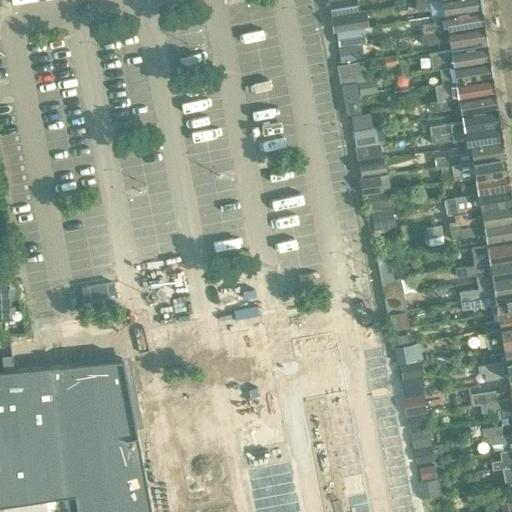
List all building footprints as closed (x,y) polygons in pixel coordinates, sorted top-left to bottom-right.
[(328,0),(331,13),(359,8),(358,0),(328,0)] [(479,0),(430,0),(417,2),(418,10),(430,8),(431,16),(445,14),(481,8),(479,0)] [(359,8),(331,13),(333,31),(336,30),(365,26),(369,25),(366,8),(359,8)] [(432,23),(423,25),(424,34),(484,24),(481,8),(445,14),(431,16),(432,23)] [(424,34),(420,34),(422,43),(449,39),(450,46),(486,40),(484,24),(424,34)] [(365,26),(336,30),(338,46),(362,43),(367,42),(365,26)] [(365,58),(362,43),(338,46),(341,62),(365,58)] [(487,44),(427,54),(430,70),(440,69),(453,67),(490,60),(487,44)] [(453,67),(440,69),(443,85),(455,82),(492,76),(490,60),(453,67)] [(443,85),(436,86),(438,101),(495,92),(492,76),(455,82),(443,85)] [(375,77),(348,81),(351,96),(362,94),(377,92),(375,77)] [(438,101),(429,103),(430,112),(459,107),(461,114),(497,108),(495,92),(438,101)] [(364,111),(362,94),(351,96),(343,97),(345,114),(351,113),(364,111)] [(462,121),(429,127),(430,135),(500,124),(497,108),(461,114),(462,121)] [(364,111),(351,113),(353,129),(377,126),(374,109),(364,111)] [(500,124),(430,135),(432,144),(465,139),(466,145),(503,139),(500,124)] [(377,126),(353,129),(356,145),(379,142),(377,126)] [(467,153),(434,158),(436,167),(440,166),(457,163),(505,155),(503,139),(466,145),(467,153)] [(379,142),(356,145),(358,163),(382,159),(379,142)] [(457,163),(440,166),(441,175),(452,173),(454,181),(461,180),(475,177),(508,172),(505,155),(457,163)] [(382,159),(358,163),(361,178),(379,175),(384,174),(382,159)] [(477,186),(461,188),(463,196),(510,188),(508,172),(475,177),(477,186)] [(359,178),(362,193),(367,192),(381,190),(379,175),(361,178),(359,178)] [(463,196),(444,199),(447,215),(454,214),(465,212),(480,209),(511,204),(511,197),(510,188),(463,196)] [(367,192),(370,208),(391,205),(388,189),(381,190),(367,192)] [(455,221),(449,222),(450,231),(511,220),(511,204),(480,209),(482,216),(466,218),(465,212),(454,214),(455,221)] [(372,211),(375,229),(396,225),(392,207),(372,211)] [(511,220),(450,231),(452,239),(484,233),(486,241),(511,236),(511,220)] [(511,241),(487,245),(471,248),(474,265),(511,258),(511,241)] [(511,258),(474,265),(455,268),(456,277),(476,273),(477,282),(511,276),(511,258)] [(478,290),(458,293),(459,301),(480,298),(511,292),(511,276),(477,282),(478,290)] [(380,282),(383,298),(401,295),(398,278),(380,282)] [(0,317),(10,317),(9,280),(8,280),(8,281),(0,280),(0,317)] [(511,292),(480,298),(459,301),(460,310),(471,308),(474,311),(477,307),(480,307),(484,309),(487,306),(496,304),(497,312),(511,309),(511,292)] [(401,295),(383,298),(386,314),(389,313),(404,311),(401,295)] [(499,320),(484,323),(485,331),(511,326),(511,309),(497,312),(499,320)] [(404,311),(389,313),(391,328),(409,325),(407,311),(404,311)] [(511,326),(485,331),(488,348),(503,345),(511,343),(511,326)] [(406,333),(389,335),(390,347),(393,346),(407,344),(406,333)] [(407,344),(393,346),(396,362),(399,361),(422,358),(423,358),(420,342),(407,344)] [(504,353),(489,355),(490,364),(511,360),(511,343),(503,345),(504,353)] [(2,356),(3,371),(13,370),(11,355),(2,356)] [(422,358),(399,361),(402,378),(423,375),(425,375),(422,358)] [(0,506),(74,495),(76,511),(151,511),(136,430),(134,417),(133,417),(122,359),(83,363),(32,369),(16,370),(14,371),(0,372),(0,506)] [(511,360),(490,364),(477,366),(478,373),(482,372),(484,372),(484,373),(485,380),(504,377),(504,379),(508,378),(511,377),(511,360)] [(423,375),(402,378),(400,378),(403,396),(424,392),(426,392),(423,375)] [(494,390),(470,394),(472,405),(480,403),(480,404),(496,402),(511,399),(511,381),(503,383),(504,391),(495,393),(494,390)] [(424,392),(403,396),(401,396),(405,415),(407,415),(423,412),(428,412),(424,392)] [(511,399),(496,402),(480,404),(481,413),(497,410),(498,418),(506,417),(507,416),(511,415),(511,399)] [(423,412),(407,415),(410,431),(426,429),(423,412)] [(508,424),(481,429),(483,437),(489,436),(511,432),(511,415),(507,416),(508,424)] [(426,429),(410,431),(413,448),(414,448),(432,445),(429,428),(426,429)] [(511,432),(489,436),(490,445),(503,443),(504,450),(511,449),(511,432)] [(432,445),(414,448),(416,465),(419,464),(434,462),(432,445)] [(501,459),(491,461),(493,469),(503,468),(511,466),(511,449),(504,450),(500,451),(501,459)] [(434,462),(419,464),(421,479),(436,477),(434,462)] [(511,466),(503,468),(506,484),(509,484),(511,483),(511,466)] [(358,476),(343,479),(345,491),(361,488),(358,476)] [(436,477),(421,479),(417,480),(421,498),(443,495),(439,477),(436,477)] [(69,511),(68,499),(43,503),(43,511),(69,511)] [(511,511),(511,502),(511,499),(500,501),(501,511),(511,511)]
